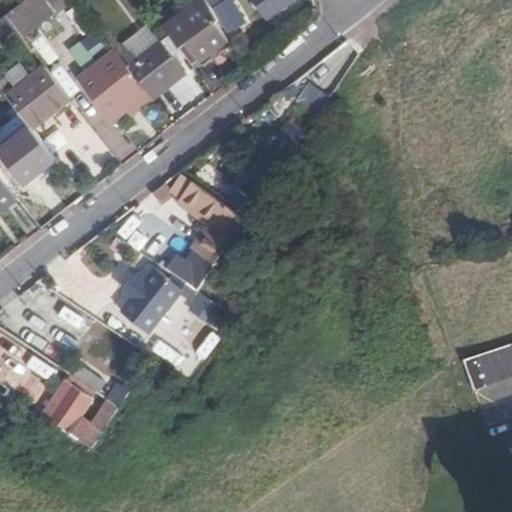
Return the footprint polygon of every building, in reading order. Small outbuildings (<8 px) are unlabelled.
[(49,4),(45,0),(30,0),(9,17),(17,28),(49,4)] [(66,0),(45,0),(49,4),(53,10),(66,0)] [(213,7),(209,0),(202,0),(167,28),(183,50),(190,45),(204,63),(229,43),(215,24),(221,20),(213,7)] [(296,0),(251,0),(248,3),(266,28),(299,3),(296,0)] [(90,69),(113,50),(97,31),(74,50),(90,69)] [(168,43),(132,71),(151,95),(154,99),(190,71),(168,43)] [(114,124),(151,95),(132,71),(119,54),(82,83),(114,124)] [(37,133),(75,102),(51,72),(23,93),(13,102),(37,133)] [(169,93),(182,112),(206,95),(193,76),(169,93)] [(13,80),(2,89),(13,102),(23,93),(13,80)] [(332,97),(311,83),(298,101),(320,116),(332,97)] [(302,92),(296,85),(283,94),(289,102),(302,92)] [(231,203),(255,220),(310,134),(293,122),(281,140),(277,137),(231,203)] [(39,193),(67,170),(39,136),(11,158),(39,193)] [(41,196),(69,174),(67,170),(39,193),(41,196)] [(199,249),(224,267),(253,222),(184,175),(172,193),(193,207),(191,210),(215,227),(199,249)] [(0,230),(27,209),(2,178),(0,179),(0,230)] [(215,227),(191,210),(188,215),(208,228),(195,247),(199,249),(215,227)] [(161,258),(169,248),(145,230),(137,240),(161,258)] [(188,293),(160,272),(149,287),(138,302),(127,316),(155,337),(188,293)] [(138,302),(149,287),(139,279),(128,295),(138,302)] [(26,324),(36,345),(56,337),(46,315),(26,324)] [(199,367),(216,344),(205,337),(189,360),(199,367)] [(511,341),(459,359),(469,390),(511,375),(511,341)] [(35,356),(31,367),(55,377),(59,366),(35,356)] [(70,400),(56,420),(105,453),(131,411),(112,399),(95,424),(86,418),(103,392),(77,376),(64,396),(70,400)] [(141,395),(129,387),(119,401),(132,410),(141,395)] [(64,396),(50,417),(56,420),(70,400),(64,396)]
